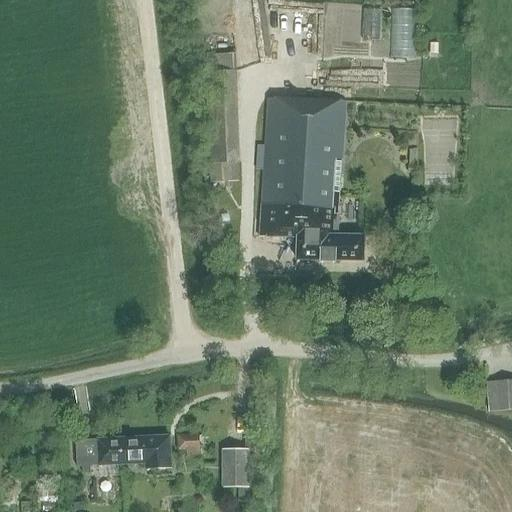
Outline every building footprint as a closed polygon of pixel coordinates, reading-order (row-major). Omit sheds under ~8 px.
[(414,59),(416,10),(391,9),(388,58),(414,59)] [(363,10),(362,41),(380,42),(381,11),(363,10)] [(241,137),(240,56),(211,56),(212,137),(241,137)] [(338,236),(339,215),(338,215),(345,102),(268,99),(259,237),(296,238),(296,260),(320,261),(320,263),(335,263),(335,261),(363,261),(364,236),(338,236)] [(229,167),(209,168),(210,183),(230,182),(229,167)] [(511,380),(498,381),(486,381),(488,411),(499,411),(511,409),(511,380)] [(199,457),(198,435),(177,436),(178,451),(186,450),(186,458),(199,457)] [(171,469),(169,436),(73,440),(74,468),(140,465),(140,469),(145,469),(145,471),(171,469)] [(221,489),(237,489),(237,502),(248,502),(248,450),(220,450),(221,489)] [(47,510),(54,509),(52,482),(37,483),(38,502),(47,502),(47,510)]
